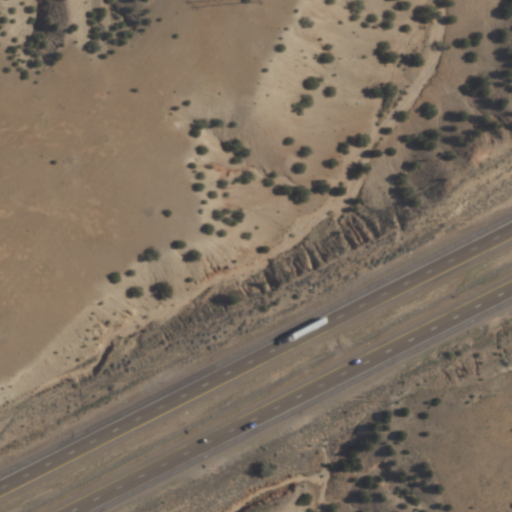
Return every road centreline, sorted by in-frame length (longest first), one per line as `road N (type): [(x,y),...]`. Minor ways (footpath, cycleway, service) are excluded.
road 1 (motorway): [(511,233),(0,492)]
road 2 (motorway): [(63,511),(511,286)]
